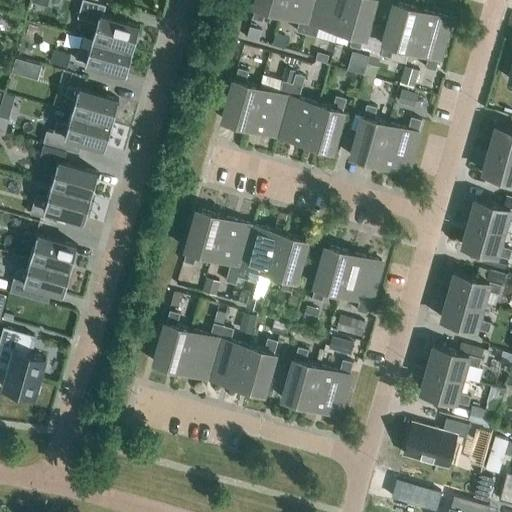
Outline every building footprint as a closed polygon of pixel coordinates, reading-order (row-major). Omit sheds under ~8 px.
[(92,0),(81,0),(78,15),(97,21),(93,37),(133,49),(140,25),(103,14),(106,4),(92,0)] [(286,0),(257,0),(256,6),(255,6),(252,17),(263,20),(266,9),(283,13),(286,0)] [(286,0),(283,13),(300,18),(296,30),(306,32),(315,0),(286,0)] [(317,35),(320,24),(337,28),(344,0),(315,0),(306,32),(317,35)] [(353,33),(350,45),(360,48),(364,37),(363,37),(363,36),(364,36),(373,0),(344,0),(337,28),(353,33)] [(423,9),(396,1),(384,42),(384,43),(383,42),(380,53),(391,56),(394,45),(411,50),(423,9)] [(450,17),(423,9),(411,50),(428,55),(425,66),(435,69),(438,58),(450,17)] [(263,29),(251,25),(247,36),(259,40),(263,29)] [(79,47),(75,58),(126,73),(133,49),(93,37),(89,50),(79,47)] [(58,47),(55,58),(73,62),(75,51),(58,47)] [(370,54),(354,50),(349,68),(365,72),(370,54)] [(26,75),(30,60),(17,57),(12,71),(26,75)] [(246,81),(246,80),(249,69),(239,66),(235,77),(236,77),(236,78),(235,78),(224,119),(251,127),(263,85),(246,81)] [(295,73),(293,81),(278,134),(305,142),(316,101),(299,96),(305,75),(295,73)] [(263,85),(251,127),(278,134),(293,81),(283,79),(279,90),(263,85)] [(68,84),(65,94),(75,97),(72,110),(112,122),(119,98),(68,84)] [(333,105),(320,102),(316,101),(305,142),(332,149),(343,108),(343,107),(344,108),(347,97),(336,94),(333,105)] [(364,114),(352,155),(380,163),(391,122),(374,117),(378,105),(367,102),(364,113),(364,114)] [(72,110),(68,124),(56,121),(53,131),(47,129),(43,141),(67,148),(71,136),(106,146),(112,122),(72,110)] [(9,118),(0,115),(0,129),(5,131),(9,118)] [(380,163),(407,171),(419,130),(418,130),(419,129),(422,118),(412,115),(408,127),(391,122),(380,163)] [(490,147),(511,153),(511,129),(496,125),(490,147)] [(67,149),(44,143),(38,162),(56,167),(51,183),(92,195),(98,171),(63,161),(67,149)] [(511,153),(490,147),(484,171),(511,178),(511,153)] [(0,204),(0,184),(4,167),(0,165),(0,223),(5,224),(9,207),(0,204)] [(43,215),(46,208),(85,219),(92,195),(51,183),(48,196),(47,196),(36,192),(31,212),(31,211),(43,215)] [(502,205),(508,207),(508,206),(511,207),(511,195),(506,193),(502,205)] [(502,205),(476,198),(470,220),(502,229),(506,215),(511,216),(511,207),(508,206),(508,207),(502,205)] [(226,215),(199,207),(187,248),(187,249),(184,260),(194,263),(197,251),(214,256),(226,215)] [(253,222),(226,215),(214,256),(231,261),(228,272),(238,275),(241,263),(253,222)] [(502,229),(470,220),(463,244),(495,252),(495,254),(510,257),(511,248),(511,247),(498,244),(502,229)] [(253,222),(241,263),(238,275),(248,278),(251,266),(268,271),(280,230),(253,222)] [(30,257),(71,268),(78,244),(26,229),(22,241),(34,244),(30,257)] [(280,230),(268,271),(285,276),(281,288),(292,291),(295,280),(294,280),(295,279),(307,238),(280,230)] [(316,286),(315,286),(312,296),(323,299),(326,288),(343,293),(355,251),(327,244),(316,285),(316,286)] [(382,259),(355,251),(343,293),(360,297),(357,309),(367,312),(370,301),(370,300),(371,299),(382,259)] [(484,251),(481,262),(507,269),(510,257),(495,254),(484,251)] [(64,292),(71,268),(30,257),(27,270),(17,267),(14,278),(64,292)] [(487,281),(455,272),(449,293),(481,302),(485,288),(500,292),(502,283),(488,279),(487,281)] [(481,302),(449,293),(442,317),(475,326),(474,327),(489,331),(491,321),(477,317),(481,302)] [(182,369),(193,329),(194,328),(177,323),(180,312),(170,309),(167,319),(167,320),(155,362),(182,369)] [(365,320),(340,313),(336,328),(360,335),(365,320)] [(194,328),(193,329),(182,369),(209,377),(224,324),(214,321),(211,333),(194,328)] [(224,324),(209,377),(236,384),(248,343),(231,338),(234,327),(224,324)] [(35,395),(46,356),(30,351),(34,334),(4,325),(0,337),(0,366),(8,368),(3,386),(35,395)] [(511,335),(503,333),(500,345),(511,348),(511,335)] [(329,347),(351,353),(354,340),(333,335),(329,347)] [(248,343),(236,384),(263,392),(275,351),(274,351),(275,350),(278,339),(268,336),(264,348),(248,343)] [(434,344),(429,365),(461,374),(465,362),(479,366),(482,356),(467,352),(467,354),(434,344)] [(295,358),(284,398),(311,405),(323,364),(306,359),(309,348),(298,345),(295,356),(296,356),(296,357),(295,357),(295,358)] [(340,369),(323,364),(311,405),(338,413),(350,372),(350,371),(354,360),(343,357),(340,369)] [(457,390),(461,374),(429,365),(422,389),(455,399),(454,400),(468,404),(471,394),(457,390)] [(501,423),(505,405),(482,399),(477,417),(501,423)] [(413,419),(404,452),(448,465),(457,433),(466,435),(470,422),(447,416),(443,428),(413,419)] [(511,453),(511,440),(509,439),(509,438),(495,434),(486,466),(499,470),(505,451),(511,453)] [(511,471),(507,470),(499,498),(511,501),(511,471)] [(397,477),(392,495),(436,508),(442,490),(397,477)] [(450,506),(448,511),(487,511),(490,503),(454,493),(450,506)]
